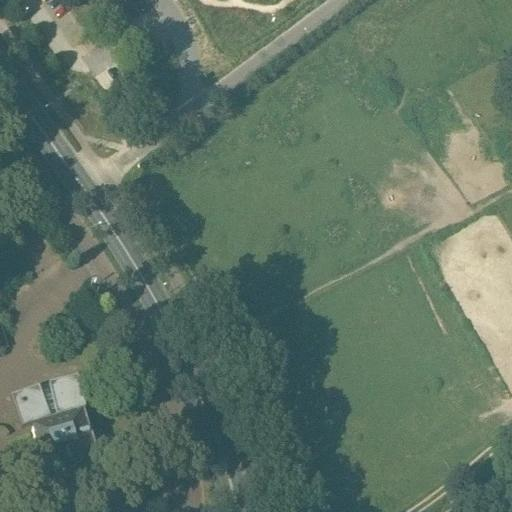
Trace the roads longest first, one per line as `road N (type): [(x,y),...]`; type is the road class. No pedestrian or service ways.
road 1 (residential): [(0,128),(130,313),(177,421),(193,511)]
road 2 (secondary): [(235,511),(206,412),(168,328),(83,191)]
road 3 (unclassified): [(83,191),(344,0)]
road 4 (secondary): [(83,191),(0,78)]
